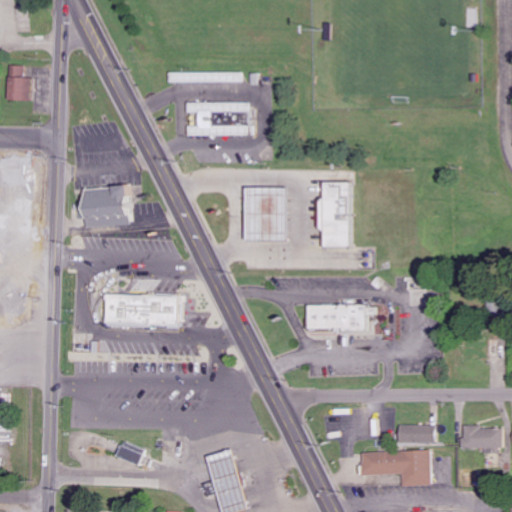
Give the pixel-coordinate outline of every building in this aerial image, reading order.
[(14,100),(35,101),(36,79),(29,78),(29,67),(15,66),(14,100)] [(176,73),(176,83),(249,83),(250,73),(176,73)] [(256,113),(257,103),(194,103),(194,113),(208,113),(208,111),(222,111),(222,114),(256,113)] [(208,111),(222,111),(222,114),(222,126),(222,129),(208,128),(208,127),(208,113),(208,111)] [(195,136),(195,126),(208,127),(208,128),(222,129),(222,126),(261,125),(261,136),(195,136)] [(334,182),(334,200),(334,247),(359,249),(359,183),(334,182)] [(140,188),(89,189),(89,196),(81,197),(82,217),(91,217),(91,223),(141,222),(140,188)] [(295,242),(296,189),(259,189),(257,241),(295,242)] [(118,301),(118,323),(191,327),(191,299),(117,295),(118,301)] [(319,306),(319,330),(343,329),(345,333),(377,332),(377,315),(384,315),(384,309),(378,308),(376,305),(319,306)] [(438,425),(402,424),(401,442),(438,443),(438,425)] [(506,427),(466,426),(466,447),(505,448),(506,427)] [(125,458),(149,465),(154,449),(131,442),(125,458)] [(234,511),(248,511),(259,509),(244,449),(218,455),(224,479),(209,483),(212,497),(229,493),(234,511)] [(364,451),(364,474),(405,473),(405,485),(434,485),(434,450),(364,451)]
